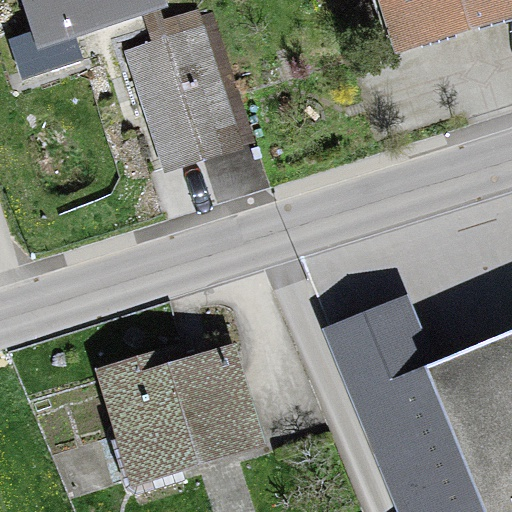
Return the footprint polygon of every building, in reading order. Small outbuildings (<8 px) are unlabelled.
[(29,0),(42,39),(156,1),(155,0),(29,0)] [(404,0),(416,40),(511,11),(511,0),(388,0),(390,4),(404,0)] [(169,167),(235,146),(198,32),(132,53),(169,167)] [(400,305),(389,279),(321,307),(405,511),(463,511),(483,504),(485,511),(511,511),(511,332),(490,342),(484,326),(452,284),(400,305)] [(179,465),(254,443),(228,355),(169,373),(164,358),(107,375),(125,436),(111,441),(125,488),(134,496),(184,481),(179,465)]
